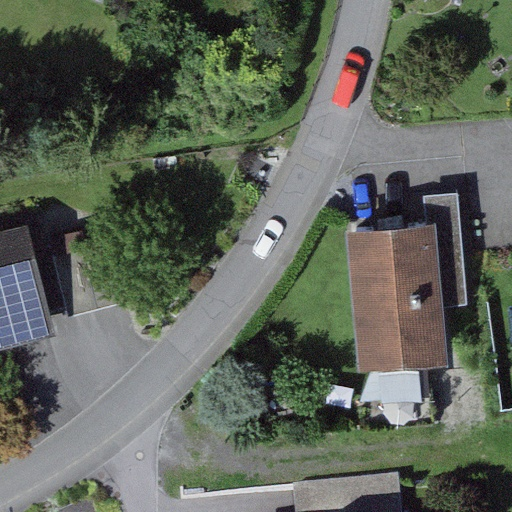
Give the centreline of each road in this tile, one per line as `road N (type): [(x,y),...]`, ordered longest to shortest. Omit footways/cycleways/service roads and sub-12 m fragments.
road 1 (residential): [(368,0),(336,140),(218,334),(138,422)]
road 2 (residential): [(138,422),(0,506)]
